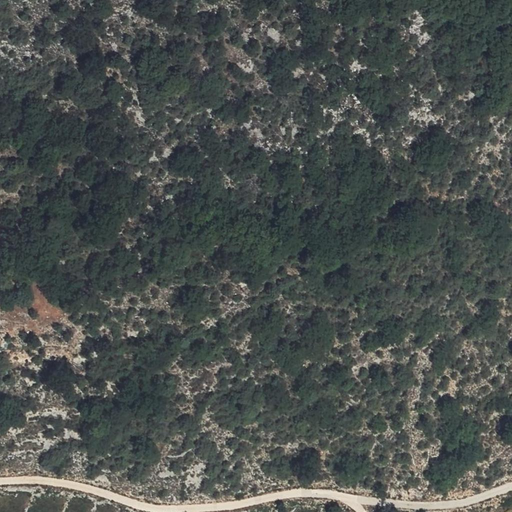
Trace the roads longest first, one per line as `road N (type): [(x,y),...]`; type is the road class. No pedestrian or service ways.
road 1 (track): [(351,499),(293,492),(234,507),(158,510),(54,481),(0,483)]
road 2 (track): [(351,499),(428,506),(511,489)]
